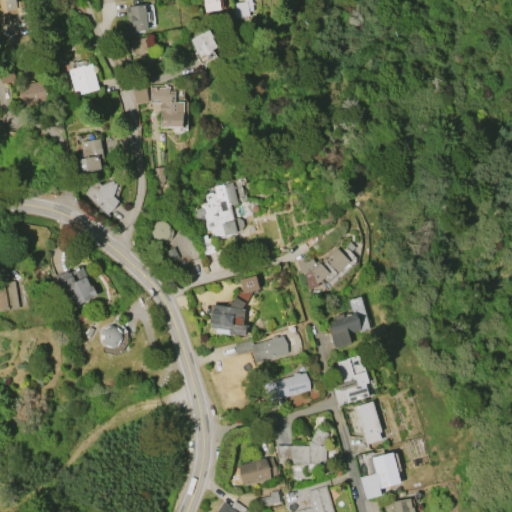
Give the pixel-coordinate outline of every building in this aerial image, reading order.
[(0,0),(13,0),(16,15),(0,17),(0,0)] [(219,0),(220,10),(204,12),(202,0),(219,0)] [(231,3),(244,1),(243,0),(250,0),(252,10),(248,11),(249,16),(233,19),(231,3)] [(129,32),(126,7),(145,5),(147,30),(129,32)] [(189,39),(208,29),(217,47),(212,50),(212,51),(205,55),(204,54),(199,57),(189,39)] [(129,40),(145,37),(148,52),(143,53),(143,54),(138,55),(138,54),(132,54),(129,40)] [(91,64),(98,89),(79,94),(78,90),(73,92),(68,70),(91,64)] [(0,70),(0,79),(0,83),(13,82),(12,70),(0,70)] [(46,100),(21,105),(17,85),(42,81),(46,100)] [(149,87),(164,88),(164,86),(169,87),(168,91),(175,91),(174,102),(184,102),(182,128),(159,127),(160,111),(159,111),(159,103),(149,103),(149,87)] [(147,102),(134,104),(131,90),(144,88),(147,102)] [(79,142),(100,138),(103,158),(102,158),(102,161),(100,162),(101,170),(86,173),(85,171),(79,172),(76,159),(82,158),(79,142)] [(106,214),(84,193),(96,180),(101,184),(112,180),(117,184),(113,196),(118,201),(106,214)] [(231,182),(236,204),(229,206),(233,220),(236,220),(239,231),(236,231),(237,234),(214,240),(213,233),(210,234),(210,231),(205,232),(203,222),(204,222),(202,215),(194,217),(192,210),(200,207),(200,204),(206,202),(204,194),(214,191),(213,187),(231,182)] [(212,237),(215,251),(203,255),(199,237),(206,235),(207,239),(212,237)] [(173,247),(178,258),(169,262),(165,251),(173,247)] [(336,248),(349,261),(325,284),(321,280),(317,284),(318,286),(308,289),(304,275),(303,275),(299,270),(300,269),(296,263),(309,255),(315,263),(318,260),(320,261),(323,258),(323,259),(336,248)] [(97,295),(82,302),(81,300),(73,304),(69,295),(61,298),(58,292),(60,292),(53,277),(67,271),(67,273),(81,266),(90,287),(93,285),(97,295)] [(239,280),(255,275),(259,289),(242,293),(239,280)] [(0,282),(14,280),(19,308),(0,311),(0,282)] [(234,296),(245,302),(242,308),(245,308),(243,324),(247,324),(245,335),(234,334),(234,335),(208,332),(209,322),(208,322),(211,303),(229,305),(234,296)] [(349,344),(334,349),(328,329),(337,326),(334,317),(342,314),(343,319),(347,315),(359,319),(360,322),(344,327),(349,344)] [(120,331),(121,332),(121,333),(121,334),(122,335),(122,336),(122,337),(122,338),(121,339),(121,340),(121,341),(120,342),(120,343),(119,343),(119,344),(118,345),(117,346),(116,346),(115,347),(114,347),(113,347),(112,348),(111,348),(110,348),(109,348),(108,347),(107,347),(106,347),(106,346),(105,346),(104,346),(104,345),(103,345),(102,344),(102,343),(101,342),(100,341),(100,340),(100,339),(100,338),(99,337),(99,336),(99,335),(100,334),(100,333),(100,332),(101,331),(101,330),(102,330),(102,329),(103,328),(104,327),(105,327),(106,326),(107,326),(108,326),(109,325),(110,325),(111,325),(112,325),(113,325),(113,326),(114,326),(115,326),(116,327),(117,327),(117,328),(118,328),(119,329),(120,330),(120,331)] [(287,354),(257,362),(253,344),(270,339),(270,337),(276,336),(277,337),(282,336),(287,354)] [(368,396),(336,405),(332,390),(340,388),(339,383),(341,382),(335,362),(360,355),(367,382),(365,383),(368,396)] [(309,390),(275,399),(270,381),(293,376),(292,374),(298,372),(299,374),(304,373),(309,390)] [(372,401),(381,432),(379,433),(381,440),(365,445),(360,426),(358,426),(356,420),(358,420),(354,407),(372,401)] [(278,463),(276,457),(277,445),(308,446),(308,440),(317,427),(329,435),(322,445),(333,446),(331,473),(306,472),(306,464),(278,463)] [(380,495),(365,499),(359,477),(375,473),(371,457),(392,452),(400,483),(378,489),(380,495)] [(243,485),(238,465),(271,457),(276,477),(243,485)] [(306,492),(325,486),(333,511),(294,511),(308,508),(306,500),(308,499),(306,492)] [(279,502),(260,506),(258,497),(269,495),(268,492),(276,490),(279,502)] [(391,511),(390,502),(409,498),(411,511),(391,511)] [(216,511),(223,502),(229,507),(234,501),(246,509),(244,511),(216,511)]
